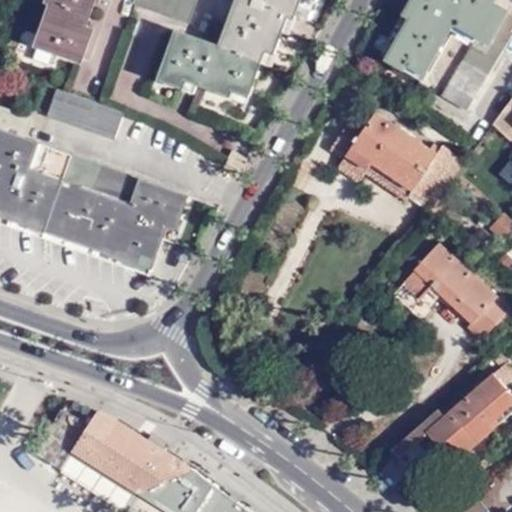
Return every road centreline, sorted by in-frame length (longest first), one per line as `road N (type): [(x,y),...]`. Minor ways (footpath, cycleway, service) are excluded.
road 1 (primary): [(360,0),(174,331)]
road 2 (primary): [(0,339),(227,421)]
road 3 (primary): [(174,331),(131,346),(105,345),(0,307)]
road 4 (primary): [(227,421),(354,511)]
